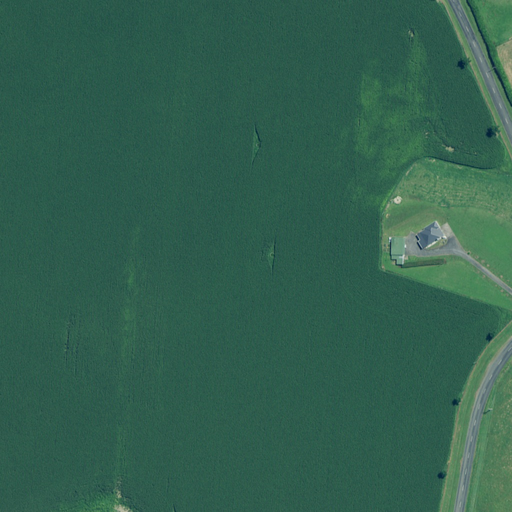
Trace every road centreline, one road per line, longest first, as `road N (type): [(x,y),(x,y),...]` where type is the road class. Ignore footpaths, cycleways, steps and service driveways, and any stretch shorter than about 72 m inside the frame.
road 1 (unclassified): [(458,511),(477,411),(511,347)]
road 2 (unclassified): [(511,136),(453,0)]
